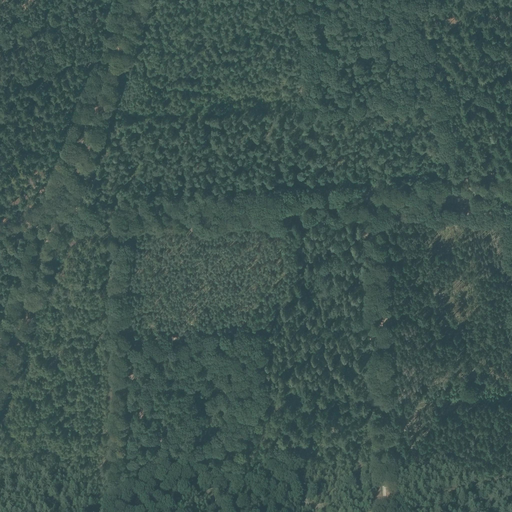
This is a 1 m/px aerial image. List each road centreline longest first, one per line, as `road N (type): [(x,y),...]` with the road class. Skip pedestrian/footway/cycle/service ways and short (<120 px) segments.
road 1 (track): [(511,191),(385,198),(377,190),(354,191),(60,209),(52,217)]
road 2 (track): [(372,199),(52,217)]
road 3 (track): [(372,199),(384,511)]
road 4 (track): [(131,0),(52,217)]
road 5 (track): [(413,0),(453,194)]
road 6 (track): [(52,217),(0,363)]
road 7 (track): [(0,339),(40,227),(52,217)]
